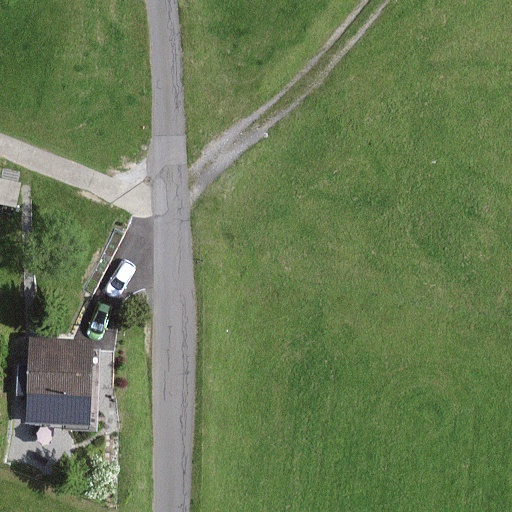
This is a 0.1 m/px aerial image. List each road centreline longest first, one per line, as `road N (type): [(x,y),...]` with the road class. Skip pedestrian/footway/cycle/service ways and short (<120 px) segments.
road 1 (unclassified): [(168,0),(186,511)]
road 2 (track): [(386,0),(273,118),(177,199),(0,150)]
road 3 (track): [(75,309),(179,234)]
